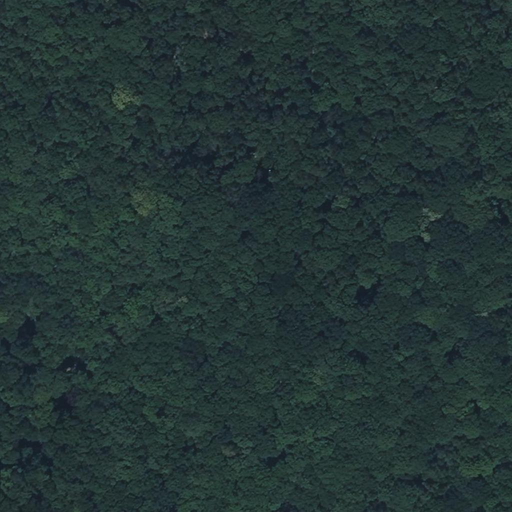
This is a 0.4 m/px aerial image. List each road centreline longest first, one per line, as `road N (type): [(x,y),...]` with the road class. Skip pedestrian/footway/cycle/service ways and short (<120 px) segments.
road 1 (track): [(278,511),(286,371),(277,296),(174,111),(115,33),(67,0)]
road 2 (track): [(282,511),(414,343),(438,270),(488,190),(511,112)]
